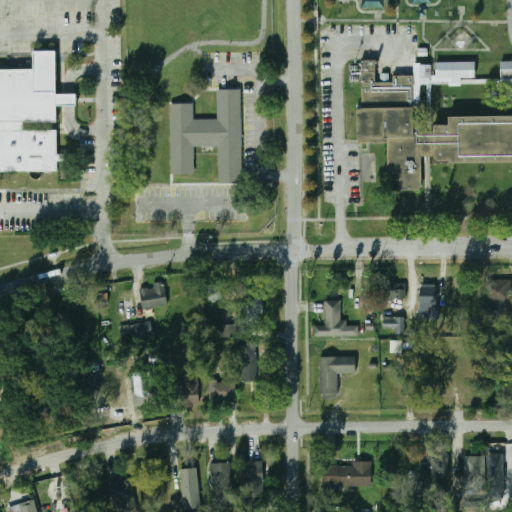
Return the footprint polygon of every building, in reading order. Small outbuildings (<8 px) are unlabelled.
[(0,71),(33,71),(33,54),(57,54),(57,96),(57,107),(57,122),(23,123),(23,131),(57,131),(57,173),(0,173),(0,71)] [(511,61),(501,62),(501,87),(511,87),(511,61)] [(511,161),(420,162),(420,188),(389,189),(389,139),(361,139),(360,73),(415,72),(416,112),(511,111),(511,161)] [(241,90),(217,90),(217,119),(192,119),(192,104),(169,104),(169,174),(193,174),(193,146),(218,146),(218,184),(241,184),(241,90)] [(57,96),(57,107),(78,107),(78,96),(57,96)] [(511,299),(511,280),(486,280),(486,313),(511,313),(511,328),(511,299)] [(209,302),(231,301),(230,283),(209,284),(209,302)] [(406,283),(379,283),(379,301),(406,301),(406,283)] [(141,308),(167,306),(164,284),(138,286),(141,308)] [(439,320),(439,285),(420,285),(420,320),(439,320)] [(264,311),(264,291),(245,291),(245,311),(264,311)] [(324,301),(324,337),(358,337),(358,324),(341,324),(341,301),(324,301)] [(403,317),(382,317),(382,333),(403,333),(403,317)] [(153,336),(153,323),(120,325),(121,338),(153,336)] [(220,336),(233,336),(233,326),(220,326),(220,336)] [(392,352),(402,352),(402,341),(391,342),(392,352)] [(240,381),(256,381),(256,343),(240,343),(240,381)] [(357,357),(319,357),(319,397),(338,397),(338,373),(357,373),(357,357)] [(421,364),(421,395),(462,395),(462,364),(421,364)] [(209,401),(236,401),(236,369),(225,369),(225,380),(209,380),(209,401)] [(199,406),(199,377),(176,377),(176,406),(199,406)] [(503,454),(488,455),(489,498),(504,497),(503,454)] [(450,478),(450,455),(431,455),(431,478),(450,478)] [(462,487),(484,487),(484,456),(462,456),(462,487)] [(265,508),(265,461),(245,461),(245,508),(265,508)] [(352,461),(352,464),(322,464),(322,487),(372,487),(372,461),(352,461)] [(212,510),(231,510),(231,463),(212,463),(212,510)] [(176,467),(176,495),(198,495),(198,467),(176,467)] [(109,479),(113,511),(128,511),(136,511),(131,476),(109,479)] [(37,511),(34,500),(11,507),(12,511),(37,511)] [(464,511),(483,511),(483,503),(465,504),(464,511)]
